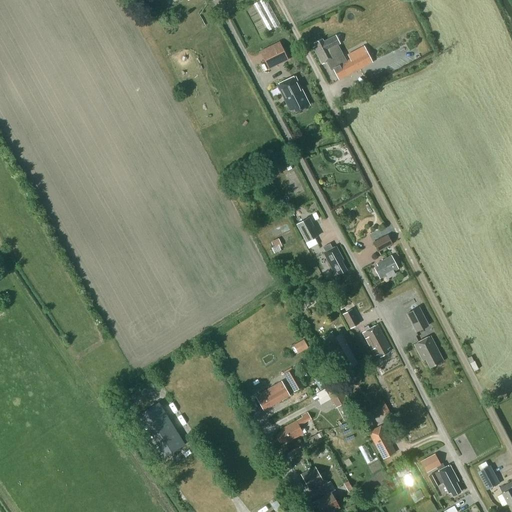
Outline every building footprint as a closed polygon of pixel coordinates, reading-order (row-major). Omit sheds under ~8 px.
[(279,25),(266,0),(260,0),(254,3),(268,31),(279,25)] [(331,63),(329,60),(334,57),(326,40),(323,42),(321,38),(312,42),(314,46),(312,47),(320,64),(326,61),(328,65),(331,63)] [(278,42),(259,51),(268,69),(281,62),(278,55),(284,53),(278,42)] [(332,68),(339,80),(369,63),(365,55),(362,58),(360,55),(351,60),(350,58),(332,68)] [(293,76),(276,85),(288,110),(292,108),(294,111),(307,105),(293,76)] [(319,235),(309,217),(296,224),(306,243),(307,242),(314,238),(319,235)] [(393,243),(388,234),(374,242),(379,251),(393,243)] [(278,238),(271,242),(274,247),(278,245),(280,247),(282,246),(278,238)] [(335,246),(331,248),(329,244),(324,247),(326,251),(322,252),(333,272),(336,271),(337,273),(345,269),(339,259),(342,258),(335,246)] [(373,267),(374,269),(374,271),(375,273),(377,274),(378,276),(381,274),(382,276),(385,275),(387,277),(393,274),(392,271),(397,269),(390,255),(375,263),(377,265),(373,267)] [(342,300),(337,303),(340,309),(345,307),(342,300)] [(407,314),(417,333),(430,326),(420,307),(407,314)] [(351,329),(360,324),(353,310),(344,315),(351,329)] [(390,347),(378,324),(370,328),(368,326),(364,328),(365,331),(362,333),(375,356),(378,354),(380,357),(389,352),(387,349),(390,347)] [(359,364),(341,333),(334,337),(331,331),(321,337),(325,346),(333,342),(334,344),(329,346),(337,360),(340,359),(347,371),(359,364)] [(444,361),(431,335),(414,344),(422,361),(426,359),(430,368),(444,361)] [(304,339),(299,342),(304,350),(309,347),(304,339)] [(294,369),(284,375),(295,393),(305,387),(294,369)] [(290,396),(284,386),(281,381),(256,396),(264,410),(290,396)] [(355,415),(337,383),(325,390),(336,410),(342,406),(349,419),(355,415)] [(159,401),(134,416),(159,458),(184,443),(159,401)] [(371,408),(373,412),(378,410),(382,417),(390,412),(386,405),(384,401),(371,408)] [(373,412),(371,408),(358,415),(366,429),(373,425),(368,415),(373,412)] [(302,416),(302,418),(305,423),(311,419),(307,413),(302,416)] [(305,423),(302,418),(282,429),(283,431),(276,435),(280,443),(284,441),(285,443),(303,433),(299,426),(305,423)] [(369,433),(383,460),(396,453),(382,426),(369,433)] [(336,446),(344,443),(335,427),(328,431),(336,446)] [(443,463),(441,464),(435,454),(421,462),(427,472),(436,467),(439,471),(429,476),(434,487),(443,482),(449,493),(451,492),(453,496),(461,492),(456,482),(458,481),(450,465),(445,467),(443,463)] [(411,469),(407,461),(392,468),(395,473),(393,474),(395,478),(400,476),(399,472),(406,469),(407,471),(411,469)] [(331,482),(325,485),(315,466),(301,474),(310,490),(319,485),(325,496),(312,503),(316,509),(318,508),(319,511),(328,511),(333,509),(334,510),(339,507),(331,492),(330,491),(334,489),(331,482)] [(492,466),(479,472),(488,490),(502,484),(492,466)] [(349,491),(353,489),(349,481),(344,484),(349,491)] [(511,481),(501,488),(504,494),(503,494),(511,510),(511,481)] [(424,496),(420,489),(414,493),(418,500),(424,496)]
